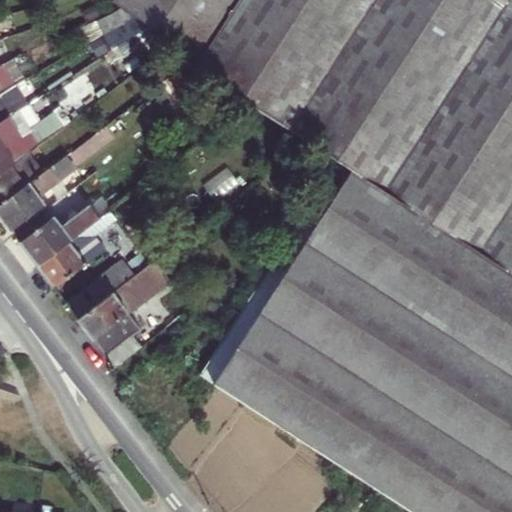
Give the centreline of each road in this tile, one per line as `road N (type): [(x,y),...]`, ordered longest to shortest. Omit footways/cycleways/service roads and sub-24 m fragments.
road 1 (tertiary): [(180,511),(100,405),(24,322)]
road 2 (tertiary): [(24,322),(89,442),(140,511)]
